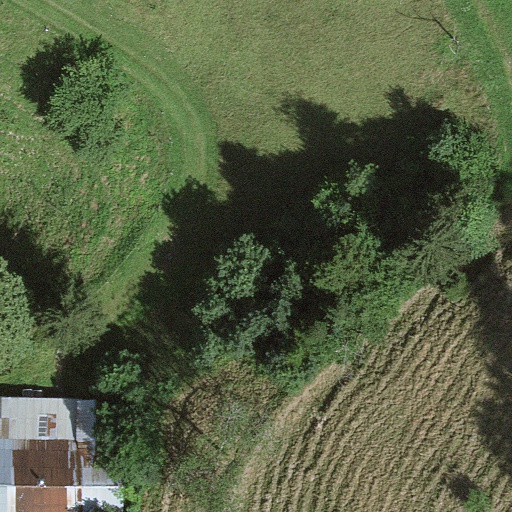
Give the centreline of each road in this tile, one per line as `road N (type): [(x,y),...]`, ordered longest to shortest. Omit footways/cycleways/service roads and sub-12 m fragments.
road 1 (track): [(113,328),(171,243),(194,190),(200,154),(190,117),(129,56),(16,0)]
road 2 (track): [(511,111),(497,58),(465,0)]
